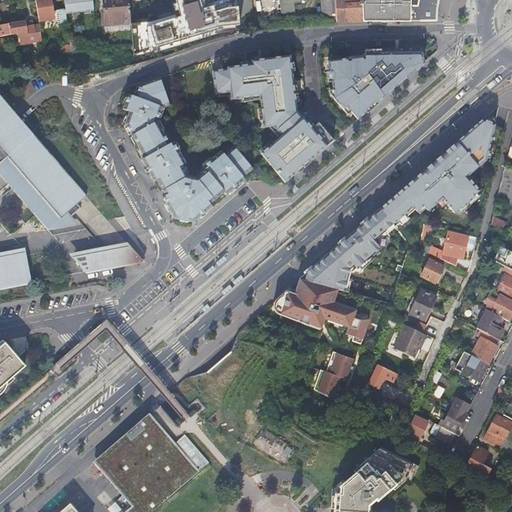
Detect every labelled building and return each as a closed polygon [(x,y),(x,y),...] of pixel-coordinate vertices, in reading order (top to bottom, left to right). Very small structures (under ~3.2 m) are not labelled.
[(50,0),(35,0),(39,21),(54,19),(53,14),(57,14),(58,24),(60,23),(60,24),(67,23),(66,14),(65,9),(53,11),(51,2),(50,0)] [(64,0),(65,9),(66,14),(94,10),(92,0),(64,0)] [(104,49),(133,49),(131,24),(129,0),(103,0),(103,2),(104,12),(101,12),(104,49)] [(172,0),(177,13),(148,23),(131,24),(133,49),(134,56),(221,28),(239,26),(241,0),(222,0),(205,3),(204,0),(172,0)] [(281,0),(283,14),(296,13),(295,3),(301,2),(300,0),(281,0)] [(322,0),(323,21),(336,21),(335,0),(322,0)] [(335,0),(336,21),(366,22),(408,21),(415,21),(437,21),(437,9),(439,0),(335,0)] [(21,45),(42,42),(39,25),(33,26),(33,25),(26,26),(26,23),(25,21),(11,24),(0,25),(0,36),(19,34),(19,37),(21,45)] [(86,39),(69,40),(70,45),(71,51),(87,50),(86,39)] [(421,64),(419,52),(381,53),(365,53),(365,55),(365,59),(347,61),(347,59),(346,59),(328,61),(329,72),(331,72),(332,81),(332,82),(333,90),(334,98),(334,99),(344,110),(348,107),(351,112),(358,119),(366,112),(367,112),(372,108),(376,103),(377,103),(384,97),(397,86),(399,83),(398,82),(401,78),(405,75),(406,77),(421,64)] [(251,66),(213,71),(215,96),(230,94),(231,103),(258,100),(261,129),(269,128),(278,137),(259,155),(285,183),(331,141),(318,125),(313,129),(298,112),(291,57),(251,61),(251,66)] [(399,83),(406,77),(405,75),(401,78),(398,82),(399,83)] [(157,123),(162,109),(169,105),(160,78),(152,81),(126,90),(122,102),(116,117),(135,151),(162,197),(178,225),(190,226),(218,202),(245,179),(252,169),(233,148),(196,179),(187,178),(157,123)] [(0,173),(48,230),(88,196),(0,93),(0,173)] [(367,112),(366,112),(367,113),(378,104),(377,103),(376,103),(372,108),(367,112)] [(436,161),(379,210),(393,226),(414,209),(417,212),(423,206),(427,211),(443,197),(456,211),(480,191),(467,176),(487,159),(493,124),(481,121),(448,149),(436,161)] [(511,170),(505,167),(497,200),(509,206),(511,193),(511,170)] [(393,226),(379,210),(339,247),(301,282),(305,283),(335,290),(345,292),(350,270),(381,248),(375,241),(393,226)] [(493,217),(491,224),(502,230),(506,223),(493,217)] [(432,228),(424,226),(420,245),(425,246),(428,234),(431,234),(432,228)] [(429,254),(442,261),(455,267),(456,258),(462,260),(465,248),(467,237),(453,233),(451,240),(447,239),(444,254),(431,247),(429,254)] [(511,253),(500,247),(493,261),(508,269),(511,270),(511,253)] [(80,260),(91,273),(145,263),(134,250),(80,260)] [(26,257),(0,261),(0,289),(31,284),(26,257)] [(429,260),(420,277),(435,284),(439,276),(443,267),(429,260)] [(511,270),(508,269),(496,292),(511,300),(511,270)] [(335,290),(305,283),(302,289),(301,295),(297,293),(292,292),(290,298),(286,297),(279,303),(281,312),(301,321),(300,323),(310,327),(311,325),(322,328),(326,318),(351,326),(349,333),(356,336),(364,339),(370,320),(355,316),(357,310),(332,302),(335,290)] [(430,310),(436,298),(420,290),(409,314),(425,321),(430,310)] [(511,300),(500,295),(496,302),(488,298),(485,304),(488,306),(485,311),(494,315),(501,318),(503,320),(508,322),(511,314),(511,300)] [(279,303),(278,302),(276,305),(276,308),(276,310),(277,312),(278,315),(300,323),(301,321),(281,312),(279,303)] [(494,315),(485,311),(476,329),(480,331),(497,340),(498,341),(501,336),(503,331),(499,328),(496,327),(501,318),(494,315)] [(421,324),(417,332),(422,334),(426,326),(421,324)] [(417,332),(405,326),(394,349),(414,358),(418,349),(421,343),(423,344),(426,336),(422,334),(417,332)] [(480,339),(471,356),(488,364),(493,356),(497,347),(494,346),(497,340),(480,331),(477,337),(480,339)] [(0,389),(6,384),(7,382),(24,367),(20,361),(7,346),(5,344),(0,347),(0,389)] [(11,347),(7,346),(20,361),(20,358),(18,355),(16,351),(14,349),(11,347)] [(488,364),(471,356),(462,373),(478,382),(483,373),(488,364)] [(393,382),(397,374),(378,365),(369,384),(378,389),(381,383),(384,378),(393,382)] [(471,406),(457,398),(452,407),(444,421),(442,420),(439,426),(455,435),(471,406)] [(447,404),(445,409),(447,410),(442,420),(444,421),(452,407),(447,404)] [(511,421),(511,406),(508,405),(506,410),(503,416),(511,421)] [(127,511),(152,511),(209,464),(185,436),(176,444),(150,414),(95,461),(134,507),(127,511)] [(408,433),(406,437),(417,444),(428,423),(416,416),(407,432),(408,433)] [(506,453),(511,443),(504,439),(511,424),(497,416),(492,424),(487,433),(483,431),(478,439),(499,450),(506,453)] [(453,440),(455,435),(439,426),(435,424),(430,433),(451,444),(453,440)] [(429,450),(444,458),(447,452),(432,444),(429,450)] [(465,469),(484,480),(488,473),(490,470),(481,465),(488,453),(477,447),(471,458),(465,469)] [(393,492),(401,481),(406,470),(377,456),(343,488),(342,497),(337,497),(336,511),(369,511),(370,507),(379,500),(381,501),(392,492),(393,492)]
